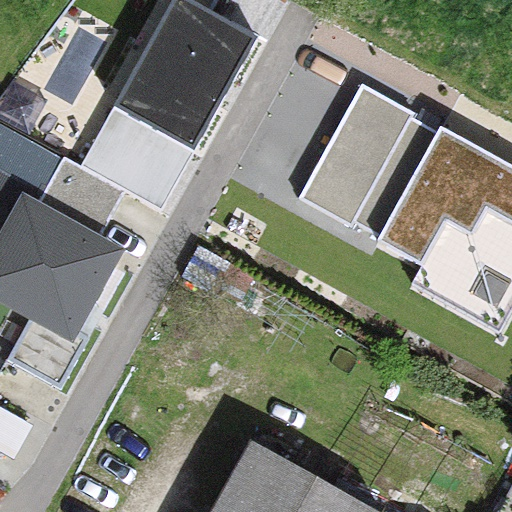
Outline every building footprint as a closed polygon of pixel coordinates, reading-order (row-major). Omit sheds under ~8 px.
[(252,38),(183,0),(179,0),(122,103),(194,142),(252,38)] [(511,169),(363,89),(305,197),(421,259),(445,215),(473,229),(487,204),(511,217),(511,169)] [(120,250),(25,198),(0,243),(0,296),(72,336),(120,250)] [(210,511),(368,511),(247,444),(210,511)] [(511,511),(511,484),(496,511),(511,511)]
